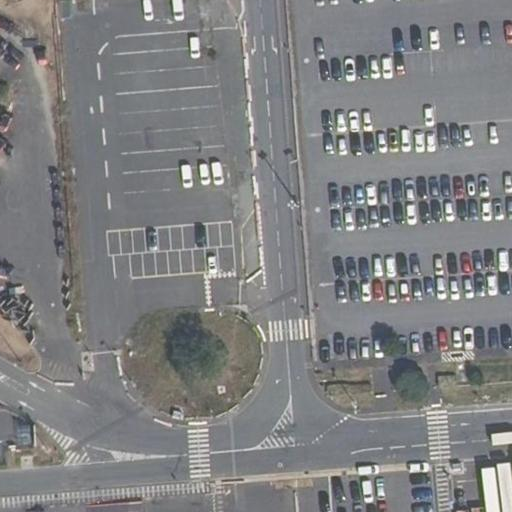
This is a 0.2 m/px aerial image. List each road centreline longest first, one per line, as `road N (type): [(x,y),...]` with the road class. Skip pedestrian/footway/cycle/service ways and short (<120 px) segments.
road 1 (unclassified): [(264,0),(299,446)]
road 2 (unknown): [(101,304),(87,44),(102,10),(162,0)]
road 3 (unclassified): [(201,455),(92,434),(0,385)]
road 4 (unclassified): [(299,446),(511,429)]
road 5 (unknown): [(101,304),(287,291)]
road 6 (unclassified): [(0,485),(152,470)]
road 7 (unknown): [(92,434),(101,304)]
